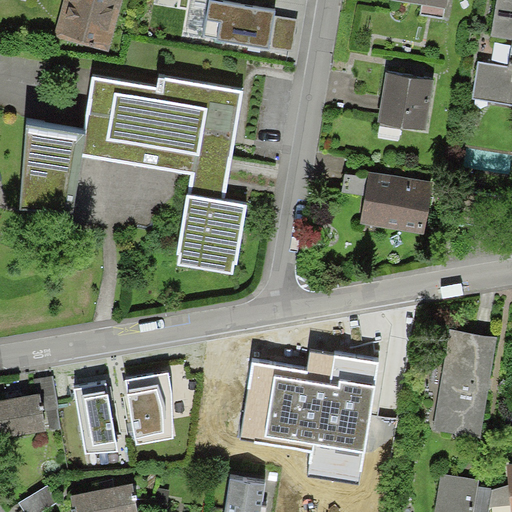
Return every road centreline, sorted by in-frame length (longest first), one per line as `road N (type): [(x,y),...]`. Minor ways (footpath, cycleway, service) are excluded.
road 1 (residential): [(277,312),(332,0)]
road 2 (residential): [(0,358),(277,312)]
road 3 (residential): [(277,312),(511,271)]
